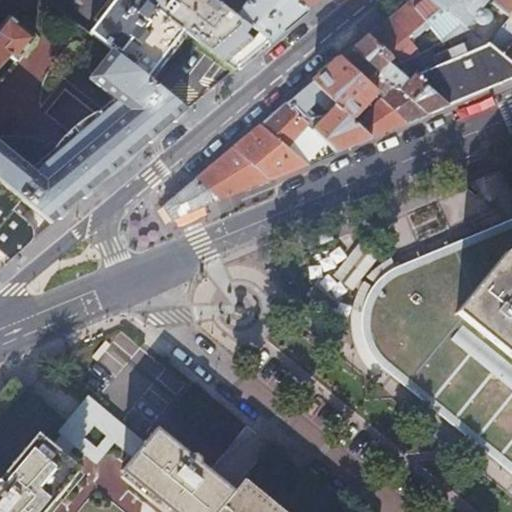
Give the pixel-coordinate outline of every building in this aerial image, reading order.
[(0,0),(0,65),(9,55),(16,60),(34,37),(7,16),(0,24),(0,0)] [(160,0),(117,0),(106,14),(91,32),(112,49),(114,51),(116,52),(133,65),(148,77),(163,59),(185,32),(176,25),(171,21),(154,8),(160,0)] [(186,3),(181,0),(160,0),(154,8),(171,21),(176,15),(186,3)] [(284,26),(305,8),(295,0),(245,0),(235,14),(268,39),(284,26)] [(367,35),(399,62),(410,58),(417,55),(407,44),(426,29),(439,44),(457,35),(468,29),(465,26),(433,0),(408,0),(396,10),(367,35)] [(433,0),(465,26),(473,17),(485,27),(489,22),(486,19),(486,18),(486,17),(487,16),(487,15),(486,14),(486,13),(485,12),(484,11),(483,11),(482,10),(481,10),(480,10),(479,11),(488,0),(433,0)] [(511,0),(490,0),(508,15),(511,9),(511,0)] [(176,15),(171,21),(176,25),(181,19),(176,15)] [(502,56),(511,64),(511,18),(510,16),(496,34),(511,47),(502,56)] [(176,25),(185,32),(186,33),(191,27),(193,25),(183,17),(181,19),(176,25)] [(242,61),(251,54),(214,25),(205,37),(200,44),(233,69),(242,61)] [(200,44),(205,37),(191,27),(186,33),(200,44)] [(468,29),(457,35),(461,38),(473,32),(468,29)] [(438,109),(448,104),(415,75),(414,74),(399,62),(367,35),(360,41),(353,47),(380,71),(401,90),(427,113),(438,109)] [(415,75),(448,104),(486,89),(511,77),(511,64),(502,56),(487,44),(424,70),(410,58),(399,62),(414,74),(415,75)] [(417,117),(427,113),(401,90),(380,71),(353,47),(346,52),(340,58),(365,80),(369,76),(386,93),(383,96),(381,98),(406,122),(417,117)] [(114,51),(112,49),(89,77),(118,100),(32,169),(0,142),(0,179),(23,199),(52,223),(74,204),(119,165),(158,132),(187,108),(148,77),(133,65),(116,52),(114,51)] [(365,80),(340,58),(328,68),(312,81),(350,119),(378,91),(365,80)] [(350,119),(312,81),(299,92),(286,103),(335,151),(353,144),(371,137),(362,128),(361,129),(355,124),(350,119)] [(389,129),(406,122),(381,98),(355,124),(361,129),(362,128),(371,137),(389,129)] [(335,151),(286,103),(273,114),(259,125),(307,163),(321,158),(335,151)] [(285,172),(307,163),(259,125),(246,136),(233,148),(270,179),(285,172)] [(243,190),(270,179),(233,148),(214,163),(195,179),(219,200),(243,190)] [(0,250),(10,259),(20,251),(31,241),(32,240),(32,239),(33,239),(33,238),(34,237),(34,236),(34,235),(35,234),(35,233),(35,232),(35,231),(35,230),(35,229),(34,228),(34,227),(34,226),(33,225),(33,224),(32,223),(31,222),(15,209),(23,199),(0,179),(0,250)] [(195,210),(219,200),(195,179),(179,193),(163,206),(172,219),(195,210)] [(511,219),(502,223),(406,264),(392,269),(391,270),(382,275),(374,282),(368,289),(363,298),(360,308),(358,318),(359,328),(362,343),(368,352),(378,362),(394,376),(474,441),(511,472),(511,219)] [(319,245),(334,239),(330,231),(315,237),(319,245)] [(86,395),(56,432),(59,435),(50,445),(64,457),(73,446),(95,464),(113,442),(131,457),(132,456),(143,442),(86,395)] [(171,511),(215,511),(233,491),(200,463),(199,457),(194,453),(188,454),(155,428),(143,442),(132,456),(131,457),(120,470),(124,474),(169,510),(171,511)] [(0,511),(43,511),(51,504),(77,472),(79,469),(68,460),(64,457),(50,445),(49,445),(37,434),(0,477),(0,511)] [(272,511),(253,496),(239,484),(233,491),(215,511),(272,511)]
